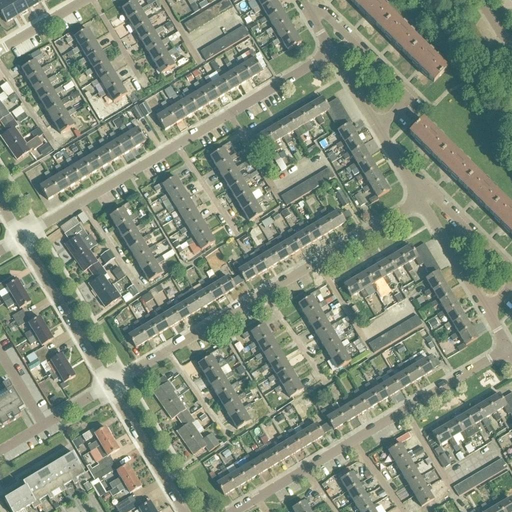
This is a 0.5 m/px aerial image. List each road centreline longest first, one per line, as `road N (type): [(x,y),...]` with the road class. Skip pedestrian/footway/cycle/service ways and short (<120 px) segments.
road 1 (residential): [(84,203),(329,54)]
road 2 (residential): [(264,295),(419,201)]
road 3 (residential): [(351,440),(505,348)]
road 4 (residential): [(419,201),(329,54)]
road 5 (residential): [(109,387),(21,240)]
road 6 (residential): [(505,348),(419,201)]
road 7 (residential): [(184,511),(109,387)]
